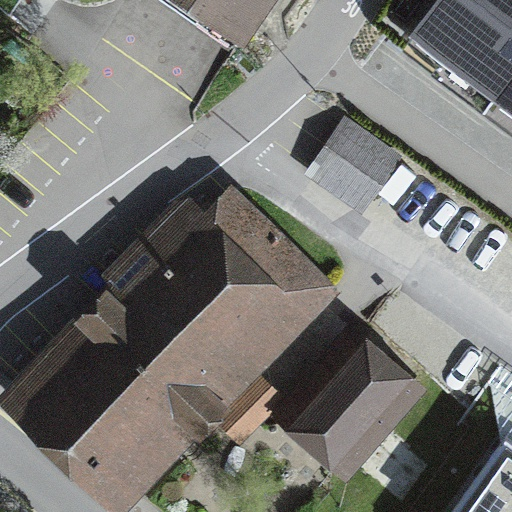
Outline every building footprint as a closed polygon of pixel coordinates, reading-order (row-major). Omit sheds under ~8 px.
[(169,0),(233,44),(263,0),(169,0)] [(488,101),(511,70),(511,0),(438,0),(422,21),(451,42),(437,63),(488,101)] [(511,70),(488,101),(511,119),(511,70)] [(395,157),(345,122),(312,169),(361,204),(395,157)] [(28,398),(124,492),(162,453),(145,437),(201,379),(218,396),(254,359),(237,342),(295,286),(313,304),(329,288),(232,192),(28,398)] [(369,325),(277,426),(342,484),(433,382),(369,325)] [(260,377),(219,418),(237,436),(278,394),(260,377)] [(511,511),(511,440),(505,436),(450,511),(511,511)]
